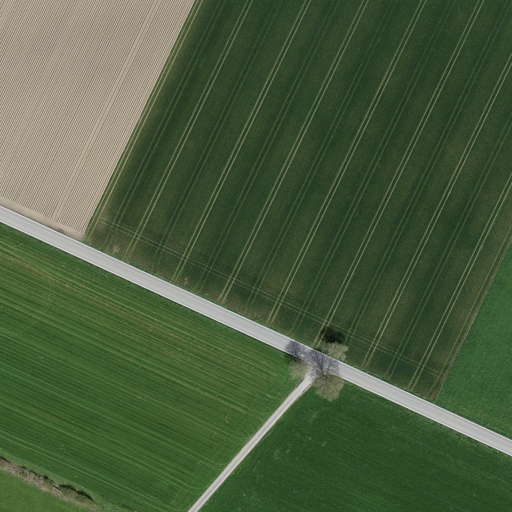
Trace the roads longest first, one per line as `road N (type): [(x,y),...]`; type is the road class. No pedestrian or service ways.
road 1 (tertiary): [(0,213),(511,448)]
road 2 (track): [(192,511),(324,362)]
